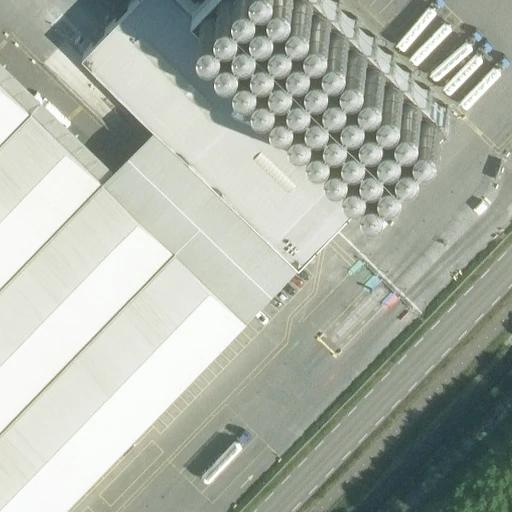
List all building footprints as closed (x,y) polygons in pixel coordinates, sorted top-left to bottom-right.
[(188,0),(132,0),(83,52),(299,262),(377,182),(449,108),(337,0),(198,0),(194,5),(188,0)] [(388,14),(387,0),(373,0),(374,14),(388,14)] [(402,0),(416,14),(429,3),(426,0),(402,0)] [(406,9),(392,8),(391,31),(405,32),(406,9)] [(427,13),(430,30),(447,26),(443,9),(427,13)] [(0,511),(59,511),(249,316),(0,74),(0,511)]
